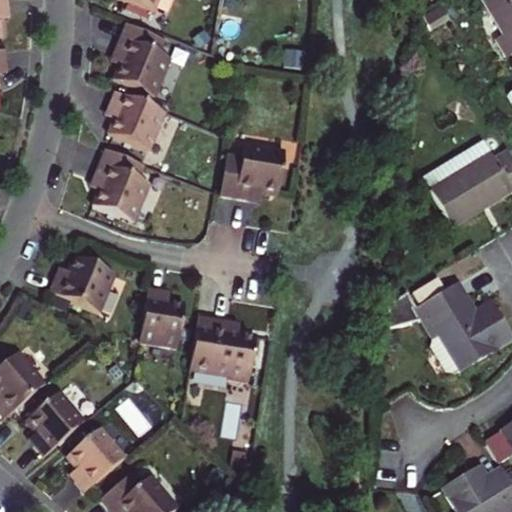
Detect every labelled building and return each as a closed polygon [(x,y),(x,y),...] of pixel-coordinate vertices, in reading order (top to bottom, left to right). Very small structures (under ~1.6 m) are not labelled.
[(111,0),(151,16),(157,0),(111,0)] [(163,0),(156,16),(166,21),(175,0),(163,0)] [(503,39),(496,43),(505,58),(511,53),(511,0),(485,0),(482,2),(503,39)] [(112,84),(152,100),(168,61),(156,56),(162,42),(125,27),(114,56),(118,58),(114,67),(118,69),(112,84)] [(448,27),(432,36),(438,46),(454,36),(448,27)] [(107,138),(147,154),(163,115),(114,95),(108,110),(112,112),(108,121),(113,123),(107,138)] [(481,144),(421,180),(429,193),(489,157),(481,144)] [(276,198),(283,156),(242,149),(240,161),(225,158),(219,198),(249,203),(250,198),(260,200),(260,196),(276,198)] [(92,209),(131,225),(148,187),(136,182),(142,168),(105,153),(93,182),(97,183),(93,193),(97,195),(92,209)] [(429,193),(451,230),(481,212),(479,206),(508,189),(511,195),(511,196),(511,162),(507,154),(493,162),(489,157),(429,193)] [(479,206),(481,212),(493,205),(511,195),(508,189),(479,206)] [(55,280),(49,295),(97,315),(114,277),(73,260),(67,275),(63,273),(59,282),(55,280)] [(422,324),(433,342),(437,339),(458,375),(511,342),(492,310),(477,319),(474,313),(457,286),(414,312),(404,294),(387,304),(384,329),(422,324)] [(138,344),(176,351),(183,308),(167,305),(167,300),(161,299),(161,295),(146,293),(138,344)] [(484,307),(474,313),(477,319),(492,310),(489,304),(484,307)] [(188,373),(247,385),(255,339),(236,337),(224,335),(226,326),(196,321),(188,373)] [(224,335),(236,337),(238,328),(232,327),(226,326),(224,335)] [(433,342),(430,343),(428,349),(444,375),(458,375),(437,339),(433,342)] [(0,418),(3,422),(43,388),(16,356),(0,369),(0,418)] [(32,447),(42,459),(83,425),(58,396),(24,424),(35,436),(31,440),(36,445),(32,447)] [(511,423),(482,442),(497,466),(511,456),(511,423)] [(73,483),(83,495),(124,461),(99,431),(65,460),(76,473),(72,475),(77,480),(73,483)] [(479,483),(486,479),(480,468),(476,470),(473,472),(479,483)] [(511,511),(511,492),(499,470),(486,479),(479,483),(473,472),(441,491),(453,511),(511,511)] [(174,511),(175,511),(148,480),(139,488),(129,476),(99,502),(107,511),(174,511)]
